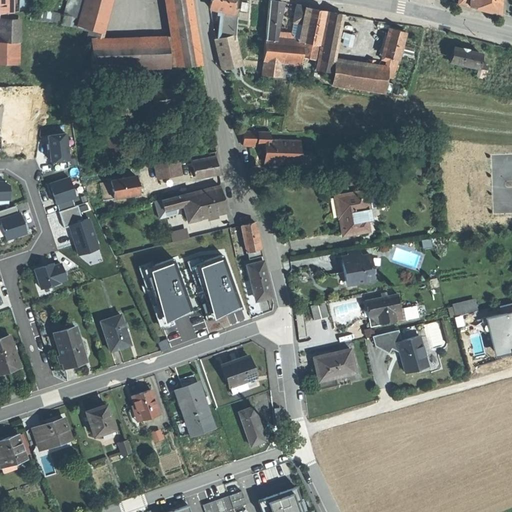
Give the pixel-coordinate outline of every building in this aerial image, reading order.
[(0,0),(0,13),(8,13),(8,3),(8,0),(0,0)] [(88,30),(85,43),(90,43),(91,69),(171,66),(167,40),(100,41),(101,34),(111,0),(68,0),(65,15),(63,14),(61,24),(76,27),(88,30)] [(169,0),(176,39),(180,66),(201,65),(191,0),(169,0)] [(225,12),(223,36),(216,38),(217,43),(224,72),(244,74),(234,34),(235,16),(237,10),(232,10),(233,0),(211,0),(211,9),(225,12)] [(276,32),(277,25),(282,2),(269,0),(267,23),(265,39),(264,39),(263,52),(256,51),(256,59),(262,60),(263,60),(261,75),(281,77),(282,69),(289,69),(293,70),(293,68),(300,68),(300,64),(301,56),(315,59),(325,11),(307,7),(296,5),(294,16),(305,18),(300,41),(302,42),(302,43),(296,42),(297,39),(293,38),(294,34),(290,34),(285,33),(284,41),(274,40),(276,32)] [(456,0),(456,4),(498,13),(498,0),(456,0)] [(17,4),(9,3),(8,3),(8,13),(17,13),(17,4)] [(30,19),(61,24),(63,14),(31,9),(30,19)] [(327,11),(315,70),(330,72),(342,14),(327,11)] [(300,41),(305,18),(294,16),(290,34),(294,34),(293,38),(297,39),(296,42),(302,43),(302,42),(300,41)] [(0,20),(0,42),(18,43),(18,21),(0,20)] [(387,36),(384,35),(379,52),(382,53),(381,59),(385,60),(385,67),(373,65),(374,60),(368,60),(368,64),(355,62),(334,59),(331,84),(385,92),(386,77),(392,78),(397,63),(405,32),(389,28),(387,36)] [(417,71),(439,76),(442,60),(434,58),(438,43),(438,40),(436,39),(437,31),(426,28),(417,71)] [(274,40),(284,41),(285,33),(280,33),(276,32),(274,40)] [(176,39),(167,40),(171,66),(180,66),(176,39)] [(0,42),(0,64),(17,65),(18,43),(0,42)] [(434,58),(442,60),(443,55),(446,45),(438,43),(434,58)] [(442,60),(485,71),(486,65),(479,63),(481,55),(453,48),(451,57),(443,55),(442,60)] [(501,73),(511,75),(511,49),(508,49),(501,73)] [(511,77),(482,70),(477,91),(511,97),(511,77)] [(0,147),(0,148),(26,146),(34,86),(8,87),(0,87),(0,107),(5,108),(2,137),(0,137),(0,147)] [(104,108),(108,157),(129,155),(131,167),(216,152),(213,137),(129,152),(127,118),(150,114),(150,111),(179,106),(178,99),(177,89),(148,93),(147,90),(125,94),(126,105),(104,108)] [(243,145),(261,146),(263,148),(264,149),(267,152),(266,163),(289,164),(289,153),(295,153),(296,141),(270,140),(270,132),(243,131),(243,145)] [(46,161),(65,159),(63,133),(44,135),(46,161)] [(295,153),(289,153),(289,164),(299,164),(300,141),(296,141),(295,153)] [(194,178),(218,174),(216,166),(215,157),(191,161),(194,178)] [(174,161),(154,165),(157,178),(176,175),(176,171),(180,171),(178,161),(174,161)] [(136,176),(110,181),(114,199),(139,194),(136,176)] [(69,177),(47,185),(50,194),(52,194),(55,203),(56,203),(72,198),(75,197),(69,177)] [(3,181),(0,181),(0,199),(9,199),(9,185),(3,181)] [(164,211),(176,207),(183,205),(184,211),(187,221),(205,217),(209,216),(226,211),(219,185),(161,201),(164,211)] [(368,231),(367,221),(370,220),(365,191),(334,197),(337,212),(338,218),(339,218),(342,236),(368,231)] [(74,206),(72,198),(56,203),(59,211),(74,206)] [(164,211),(161,201),(155,202),(160,218),(166,217),(164,211)] [(64,228),(69,226),(78,255),(98,248),(89,218),(82,220),(77,205),(74,206),(59,211),(58,212),(64,228)] [(15,206),(0,210),(0,219),(18,214),(15,206)] [(176,207),(164,211),(166,217),(178,213),(176,207)] [(19,213),(18,214),(0,219),(0,221),(6,239),(28,232),(25,222),(23,223),(19,213)] [(247,252),(260,249),(255,222),(241,225),(247,252)] [(186,229),(170,233),(172,242),(188,238),(186,229)] [(428,240),(419,241),(420,249),(429,247),(428,240)] [(260,249),(247,252),(248,257),(248,259),(262,256),(261,254),(260,249)] [(345,259),(358,257),(357,250),(344,252),(345,259)] [(347,286),(371,281),(367,256),(358,257),(345,259),(346,265),(339,266),(341,275),(342,283),(347,286)] [(272,297),(263,260),(246,264),(251,285),(253,284),(257,300),(264,298),(272,297)] [(52,263),(34,269),(41,289),(58,283),(58,281),(53,266),(52,263)] [(61,263),(53,266),(58,281),(66,279),(61,263)] [(217,281),(199,288),(192,268),(172,275),(172,277),(176,275),(183,293),(179,295),(186,316),(198,312),(197,310),(203,308),(224,301),(217,281)] [(176,275),(172,277),(179,295),(183,293),(176,275)] [(442,308),(466,302),(461,282),(437,288),(442,308)] [(394,311),(401,310),(397,294),(365,300),(367,310),(368,316),(378,315),(379,322),(395,318),(394,311)] [(353,302),(330,307),(333,320),(345,317),(345,315),(355,312),(353,302)] [(501,314),(484,318),(492,354),(510,350),(511,353),(511,352),(511,302),(499,306),(501,314)] [(321,303),(306,307),(310,321),(325,317),(321,303)] [(401,311),(402,317),(418,314),(416,305),(415,304),(408,305),(408,307),(403,308),(404,310),(401,311)] [(394,311),(395,318),(402,317),(401,311),(401,310),(394,311)] [(120,315),(99,321),(109,351),(120,347),(129,344),(120,315)] [(378,315),(368,316),(370,326),(380,324),(379,322),(378,315)] [(76,327),(54,333),(65,368),(76,365),(86,361),(76,327)] [(370,328),(361,331),(363,338),(371,336),(370,328)] [(398,330),(372,336),(375,346),(389,354),(391,349),(400,353),(406,373),(412,372),(418,370),(419,373),(431,369),(425,347),(423,348),(419,336),(401,341),(398,330)] [(0,373),(9,370),(20,366),(10,336),(0,338),(0,373)] [(335,377),(355,372),(350,349),(314,357),(317,372),(321,390),(338,386),(335,377)] [(222,365),(230,387),(252,379),(257,377),(249,356),(236,360),(222,365)] [(181,379),(184,389),(199,384),(195,374),(187,377),(181,379)] [(252,379),(230,387),(232,392),(254,385),(252,379)] [(199,383),(199,384),(184,389),(177,392),(192,435),(215,427),(207,405),(205,398),(199,383)] [(138,422),(160,415),(152,390),(142,394),(133,397),(137,411),(135,412),(138,422)] [(96,408),(86,412),(94,435),(102,433),(104,438),(114,435),(112,429),(115,428),(106,404),(96,408)] [(251,446),(266,440),(259,423),(254,406),(239,412),(251,446)] [(40,449),(70,439),(64,419),(48,424),(34,429),(40,449)] [(0,467),(0,468),(2,468),(16,463),(28,459),(19,434),(6,438),(0,440),(0,467)] [(123,456),(132,453),(128,440),(119,443),(123,456)] [(16,463),(2,468),(4,473),(18,469),(16,463)] [(296,487),(258,500),(262,511),(303,511),(299,501),(300,501),(296,487)] [(234,511),(228,496),(203,505),(205,511),(234,511)]
